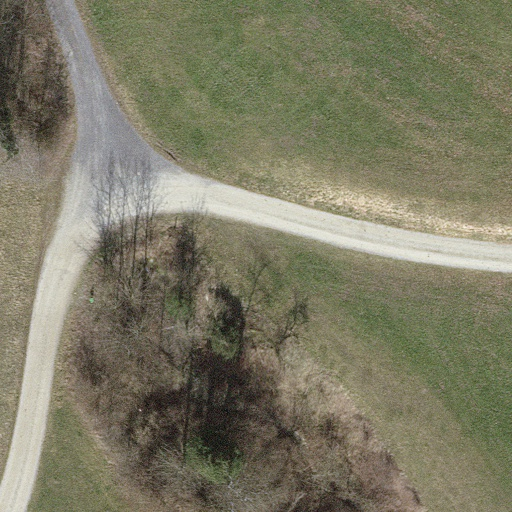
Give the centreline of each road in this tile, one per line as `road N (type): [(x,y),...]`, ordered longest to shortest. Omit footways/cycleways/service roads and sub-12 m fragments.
road 1 (track): [(112,163),(231,214),(511,261)]
road 2 (residential): [(18,511),(73,284),(112,163)]
road 3 (track): [(112,163),(45,0)]
